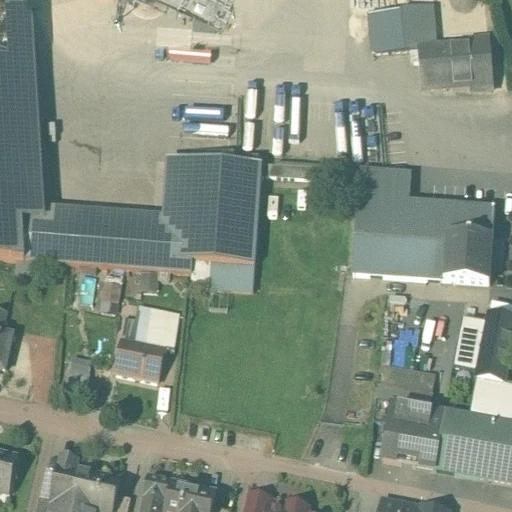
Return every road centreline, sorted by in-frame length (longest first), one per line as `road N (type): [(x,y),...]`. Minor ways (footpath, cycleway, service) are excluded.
road 1 (residential): [(485,511),(0,410)]
road 2 (unknown): [(308,472),(344,289)]
